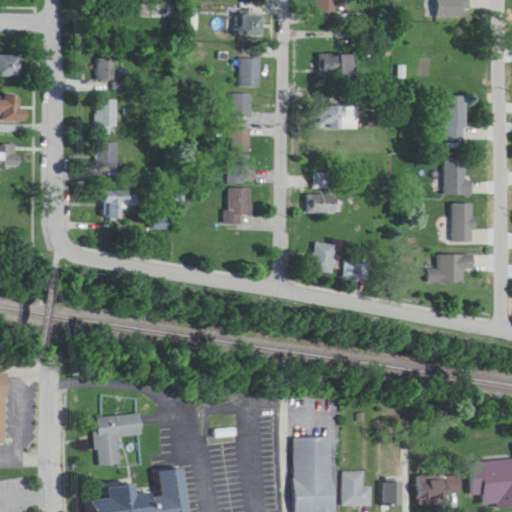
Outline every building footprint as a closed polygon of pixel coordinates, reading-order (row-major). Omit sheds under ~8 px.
[(336,0),(313,0),(313,14),(343,14),(343,0),(336,0)] [(260,16),(239,16),(239,38),(260,38),(260,16)] [(17,57),(0,56),(0,78),(17,78),(17,57)] [(316,78),(351,78),(351,56),(316,56),(316,78)] [(112,60),(93,60),(93,82),(112,82),(112,60)] [(257,60),(236,60),(236,85),(257,85),(257,60)] [(228,94),(228,118),(248,118),(248,94),(228,94)] [(0,122),(23,123),(23,112),(16,112),(16,97),(0,97),(0,122)] [(444,97),(444,143),(464,143),(464,97),(444,97)] [(113,128),(113,101),(93,101),(93,128),(113,128)] [(309,107),(309,130),(355,130),(355,107),(309,107)] [(247,153),(247,130),(228,130),(228,153),(247,153)] [(0,170),(14,171),(14,145),(0,144),(0,170)] [(442,160),(442,196),(466,196),(466,160),(442,160)] [(325,191),(325,174),(309,174),(309,191),(325,191)] [(222,190),(222,226),(238,226),(238,217),(247,217),(247,190),(222,190)] [(123,221),(123,214),(133,214),(133,197),(101,197),(101,221),(123,221)] [(332,205),(308,205),(308,214),(332,214),(332,205)] [(471,205),(449,205),(449,244),(471,244),(471,205)] [(330,274),(330,245),(310,245),(310,274),(330,274)] [(461,284),(461,273),(471,273),(471,256),(434,256),(434,267),(423,267),(423,284),(461,284)] [(364,263),(342,263),(342,279),(364,279),(364,263)] [(0,433),(9,433),(7,361),(0,361),(0,433)] [(122,467),(121,438),(144,437),(143,416),(97,418),(99,468),(122,467)] [(511,432),(508,433),(509,444),(462,449),(465,478),(472,477),(473,490),(490,489),(490,496),(511,494),(511,432)] [(295,440),(296,511),(334,511),(333,439),(295,440)] [(80,511),(76,487),(97,484),(96,475),(123,470),(124,479),(135,477),(136,484),(153,481),(150,460),(178,456),(186,511),(80,511)] [(372,488),(365,488),(365,473),(343,473),(343,508),(372,508),(372,488)] [(461,478),(417,477),(417,506),(447,506),(447,494),(461,495),(461,478)] [(403,506),(403,484),(384,484),(384,506),(403,506)]
